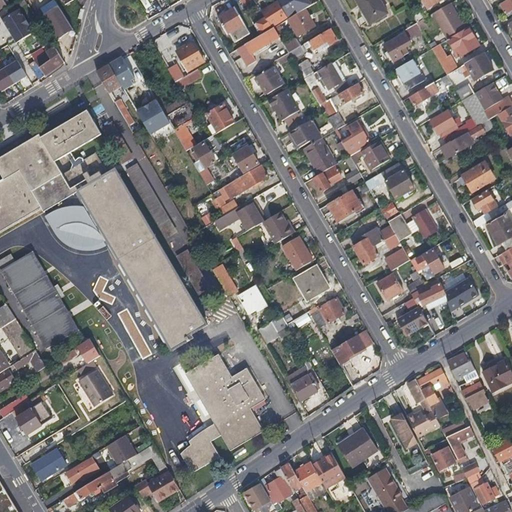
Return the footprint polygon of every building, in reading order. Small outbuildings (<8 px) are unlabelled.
[(52,0),(40,7),(44,14),(58,5),(54,0),(52,0)] [(279,0),(289,18),(306,8),(312,4),(310,0),(279,0)] [(358,0),(372,23),(390,12),(382,0),(358,0)] [(511,0),(509,0),(503,4),(507,10),(511,7),(511,0)] [(463,21),(451,2),(433,13),(448,39),(450,38),(470,26),(466,20),(463,21)] [(44,14),(59,36),(72,28),(58,5),(44,14)] [(236,41),(251,33),(236,8),(218,18),(227,33),(230,31),(236,41)] [(316,24),(306,8),(289,18),(298,34),(316,24)] [(19,9),(0,17),(11,43),(30,35),(19,9)] [(254,23),(260,35),(273,27),(272,26),(286,18),(281,11),(267,19),(266,17),(254,23)] [(423,19),(418,22),(422,29),(427,26),(423,19)] [(418,22),(405,29),(406,32),(386,43),(396,61),(409,53),(407,48),(414,44),(410,38),(417,34),(418,37),(424,33),(422,29),(418,22)] [(260,35),(246,43),(252,54),(281,36),(275,26),(273,27),(260,35)] [(480,45),(470,26),(450,38),(461,56),(480,45)] [(338,39),(331,27),(300,45),(290,51),(294,58),(308,50),(307,48),(312,45),(314,48),(319,45),(321,49),(338,39)] [(290,51),(300,45),(297,39),(294,36),(284,42),(287,46),(290,51)] [(205,61),(194,43),(178,52),(189,71),(205,61)] [(439,44),(433,48),(440,60),(446,57),(439,44)] [(272,55),(275,60),(290,51),(287,46),(272,55)] [(35,60),(45,74),(64,61),(56,47),(36,59),(35,60)] [(494,68),(484,51),(461,65),(464,70),(470,66),(473,71),(476,77),(477,78),(494,68)] [(448,73),(461,65),(457,59),(454,61),(450,54),(446,57),(440,60),(448,73)] [(305,78),(315,73),(311,66),(312,65),(309,58),(298,65),(305,78)] [(415,58),(396,69),(408,90),(426,79),(415,58)] [(120,59),(111,64),(111,66),(123,85),(126,90),(134,85),(135,86),(138,85),(146,97),(154,92),(143,74),(137,77),(133,70),(128,73),(120,59)] [(4,64),(17,87),(23,83),(10,60),(4,64)] [(33,70),(38,79),(45,74),(35,60),(29,64),(33,70)] [(342,80),(331,63),(315,73),(305,78),(313,92),(316,96),(334,86),(337,92),(348,85),(345,79),(342,80)] [(178,64),(170,69),(177,82),(185,77),(178,64)] [(284,82),(274,65),(256,76),(260,83),(262,82),(268,91),(284,82)] [(111,66),(99,73),(110,92),(123,85),(111,66)] [(204,76),(199,68),(188,75),(192,83),(204,76)] [(447,85),(453,82),(448,73),(442,77),(447,85)] [(505,97),(495,80),(477,91),(487,108),(485,109),(491,117),(500,112),(511,105),(511,98),(510,95),(505,97)] [(435,81),(426,86),(427,88),(412,96),(416,101),(439,88),(435,81)] [(336,130),(346,124),(336,105),(344,101),(345,103),(364,92),(359,82),(321,105),(325,111),(336,130)] [(457,90),(463,99),(476,91),(470,82),(457,90)] [(288,88),(268,100),(272,107),(275,106),(277,109),(283,119),(285,118),(289,126),(303,118),(298,110),(300,109),(288,88)] [(146,137),(168,124),(154,99),(131,111),(146,137)] [(118,106),(132,129),(137,126),(123,102),(118,106)] [(196,115),(189,104),(170,115),(176,126),(196,115)] [(219,132),(236,122),(226,104),(209,114),(219,132)] [(427,112),(431,118),(443,111),(439,105),(427,112)] [(511,105),(500,112),(511,132),(511,105)] [(89,109),(43,136),(42,135),(0,159),(0,167),(7,180),(0,183),(0,234),(44,209),(47,213),(81,194),(96,221),(99,231),(104,241),(111,236),(116,245),(108,249),(113,258),(121,263),(158,327),(173,352),(192,341),(189,337),(209,325),(117,167),(105,174),(103,170),(107,168),(97,151),(87,157),(83,156),(80,156),(78,160),(73,151),(103,134),(89,109)] [(458,126),(448,109),(431,119),(440,133),(449,127),(451,130),(458,126)] [(362,126),(368,123),(364,116),(358,120),(362,126)] [(491,128),(495,125),(491,117),(485,120),(491,128)] [(312,119),(289,132),(299,148),(312,141),(314,143),(323,137),(312,119)] [(478,125),(475,119),(469,123),(472,128),(478,125)] [(357,152),(362,149),(361,147),(370,141),(365,132),(371,128),(368,123),(362,126),(358,120),(348,126),(353,136),(343,142),(351,155),(357,152)] [(464,133),(452,140),(459,152),(476,141),(474,138),(486,131),(482,123),(478,125),(472,128),(464,133)] [(182,139),(183,141),(192,136),(188,127),(178,132),(182,139)] [(439,140),(442,146),(452,140),(464,133),(460,128),(439,140)] [(314,143),(304,148),(307,154),(310,153),(319,167),(316,169),(319,174),(329,169),(341,161),(338,156),(335,158),(323,137),(314,143)] [(237,151),(249,144),(246,139),(234,146),(237,151)] [(363,150),(367,157),(371,155),(377,166),(390,158),(380,141),(363,150)] [(203,160),(208,168),(218,162),(206,142),(196,148),(197,150),(194,153),(199,162),(203,160)] [(255,153),(251,146),(236,155),(245,170),(251,167),(251,168),(260,163),(255,153)] [(360,158),(357,152),(351,155),(355,163),(360,161),(360,158)] [(371,155),(367,157),(373,169),(377,166),(371,155)] [(196,164),(201,172),(208,168),(203,160),(199,162),(196,164)] [(415,187),(400,161),(382,173),(396,198),(415,187)] [(474,191),(496,178),(486,161),(464,174),(474,191)] [(136,163),(125,170),(155,223),(166,217),(159,205),(152,209),(148,203),(156,198),(136,163)] [(269,177),(262,165),(226,186),(233,198),(269,177)] [(319,174),(314,177),(323,191),(331,186),(330,184),(343,177),(338,168),(331,172),(329,169),(319,174)] [(351,183),(363,175),(358,168),(346,175),(351,183)] [(352,190),(330,203),(340,221),(362,208),(352,190)] [(482,206),(490,219),(492,218),(500,214),(510,208),(507,203),(497,209),(495,206),(497,205),(489,190),(474,198),(479,208),(482,206)] [(227,215),(241,207),(236,200),(229,204),(223,195),(217,198),(227,215)] [(244,210),(241,206),(241,207),(227,215),(217,221),(222,229),(232,223),(230,220),(241,213),(251,230),(264,222),(266,221),(258,207),(261,206),(258,202),(244,210)] [(392,203),(380,210),(385,218),(397,212),(392,203)] [(437,230),(424,209),(413,216),(425,237),(437,230)] [(282,211),(266,221),(264,222),(277,243),(295,233),(282,211)] [(508,249),(511,246),(511,229),(509,224),(511,222),(511,218),(508,212),(501,216),(500,214),(492,218),(493,220),(488,223),(502,247),(506,246),(508,249)] [(200,218),(204,226),(211,223),(208,214),(200,218)] [(412,234),(401,214),(389,221),(391,224),(396,233),(401,240),(412,234)] [(391,224),(380,230),(386,239),(396,233),(391,224)] [(355,246),(360,254),(374,246),(385,240),(386,239),(380,230),(378,227),(356,240),(358,244),(355,246)] [(401,242),(401,240),(396,233),(386,239),(385,240),(389,249),(401,242)] [(299,269),(315,259),(301,235),(284,245),(299,269)] [(234,240),(240,251),(245,248),(239,236),(234,240)] [(374,246),(360,254),(365,264),(380,255),(374,246)] [(511,246),(508,249),(499,254),(504,263),(507,261),(511,268),(511,269),(511,270),(511,272),(511,246)] [(445,268),(433,249),(417,259),(423,268),(430,263),(436,273),(445,268)] [(393,268),(411,258),(408,252),(401,256),(398,251),(388,258),(393,268)] [(80,331),(35,252),(18,261),(13,255),(0,262),(0,264),(17,294),(48,348),(80,331)] [(220,266),(214,270),(219,277),(225,274),(220,266)] [(330,287),(317,266),(297,277),(302,286),(300,287),(304,293),(306,292),(309,298),(306,300),(308,304),(320,297),(318,294),(330,287)] [(390,299),(404,290),(394,273),(380,281),(390,299)] [(471,275),(446,292),(446,293),(452,310),(469,299),(468,298),(474,295),(474,296),(481,292),(471,275)] [(427,284),(422,277),(408,285),(412,292),(427,284)] [(439,277),(427,284),(412,292),(414,296),(420,305),(446,293),(446,292),(439,277)] [(224,286),(230,296),(236,293),(230,283),(224,286)] [(260,285),(243,295),(251,308),(252,310),(269,300),(260,285)] [(251,308),(243,295),(239,297),(246,310),(251,308)] [(330,323),(348,313),(339,298),(322,308),(330,323)] [(0,309),(0,323),(2,327),(16,319),(14,316),(7,305),(0,309)] [(408,333),(429,321),(420,306),(399,318),(408,333)] [(308,314),(292,320),(295,328),(311,322),(308,314)] [(290,323),(284,315),(274,321),(280,331),(291,325),(290,323)] [(16,319),(2,327),(23,359),(28,356),(36,351),(23,331),(16,319)] [(372,338),(366,329),(360,333),(365,342),(372,338)] [(360,333),(333,349),(342,363),(351,358),(350,357),(368,346),(365,342),(360,333)] [(90,340),(78,347),(88,364),(93,361),(99,357),(100,356),(90,340)] [(0,372),(9,368),(10,367),(0,350),(0,372)] [(28,356),(38,372),(46,367),(36,351),(28,356)] [(465,352),(448,361),(452,369),(454,369),(457,377),(473,370),(465,352)] [(251,407),(266,399),(247,368),(232,377),(218,355),(185,374),(215,424),(202,432),(189,441),(191,445),(181,453),(192,472),(221,456),(212,442),(222,436),(231,451),(265,430),(251,407)] [(101,362),(99,357),(93,361),(96,365),(101,362)] [(511,380),(511,371),(506,358),(497,361),(498,364),(483,370),(492,389),(511,380)] [(91,368),(88,364),(82,368),(85,372),(91,368)] [(450,383),(442,367),(420,379),(432,402),(431,402),(432,405),(435,410),(437,414),(447,409),(441,396),(438,397),(432,384),(437,381),(441,388),(450,383)] [(0,372),(0,391),(13,383),(9,376),(13,374),(9,368),(0,372)] [(78,381),(87,394),(89,399),(95,407),(114,395),(98,369),(78,381)] [(292,384),(301,399),(318,389),(310,374),(292,384)] [(430,401),(418,377),(409,381),(419,401),(421,400),(423,405),(430,401)] [(485,389),(481,381),(462,391),(465,398),(485,389)] [(473,408),(487,401),(483,392),(469,399),(473,408)] [(0,409),(0,410),(3,417),(15,410),(23,405),(19,398),(0,409)] [(23,405),(15,410),(18,416),(16,417),(27,434),(41,425),(37,418),(27,402),(23,405)] [(437,414),(435,410),(429,413),(436,426),(441,423),(437,414)] [(436,426),(429,413),(427,414),(426,412),(419,415),(416,412),(410,415),(420,434),(436,426)] [(417,442),(402,413),(389,419),(396,433),(403,429),(406,435),(404,436),(408,446),(417,442)] [(43,414),(37,418),(41,425),(47,421),(43,414)] [(444,429),(447,434),(466,425),(463,419),(444,429)] [(448,436),(448,437),(459,460),(466,456),(459,441),(474,433),(470,425),(448,436)] [(351,467),(376,448),(361,427),(336,446),(351,467)] [(125,435),(108,445),(120,465),(137,455),(125,435)] [(510,474),(511,472),(511,444),(509,439),(492,447),(497,460),(508,455),(511,461),(505,464),(510,474)] [(24,453),(29,461),(48,449),(43,441),(24,453)] [(137,455),(120,465),(101,476),(78,491),(82,498),(158,452),(153,445),(137,455)] [(456,462),(448,445),(432,454),(440,471),(456,462)] [(41,479),(66,464),(57,449),(32,464),(41,479)] [(345,476),(331,453),(312,464),(322,482),(325,487),(335,482),(345,476)] [(160,470),(166,467),(160,456),(154,460),(160,470)] [(83,478),(99,469),(92,457),(67,472),(72,481),(81,475),(83,478)] [(312,464),(311,461),(293,471),(301,486),(305,492),(322,482),(312,464)] [(475,462),(463,468),(464,469),(467,475),(479,469),(475,462)] [(289,463),(280,468),(293,490),(301,486),(293,471),(289,463)] [(382,507),(385,506),(399,497),(400,497),(384,467),(366,478),(382,507)] [(453,474),(457,481),(467,475),(464,469),(453,474)] [(157,500),(179,487),(171,474),(169,471),(148,484),(145,480),(134,486),(144,499),(153,493),(157,500)] [(263,485),(271,500),(274,504),(292,494),(281,475),(263,485)] [(21,511),(0,476),(0,511),(21,511)] [(475,482),(471,485),(481,504),(494,497),(494,496),(499,493),(495,485),(489,488),(487,482),(484,483),(482,478),(481,478),(480,476),(474,480),(475,482)] [(274,504),(271,500),(263,485),(261,482),(246,491),(255,509),(261,506),(262,508),(261,509),(262,511),(273,511),(277,510),(274,504)] [(335,482),(325,487),(328,493),(339,488),(335,482)] [(464,511),(479,505),(470,488),(454,495),(455,498),(452,500),(458,511),(464,511)] [(399,511),(427,511),(447,501),(440,489),(406,508),(399,511)] [(78,491),(64,499),(68,506),(82,498),(78,491)] [(298,499),(305,511),(316,511),(307,495),(298,499)] [(139,511),(129,497),(110,509),(112,511),(139,511)] [(385,506),(388,511),(399,511),(406,508),(399,497),(385,506)] [(292,501),(297,511),(304,511),(305,511),(298,499),(298,498),(292,501)] [(501,501),(484,510),(484,511),(510,511),(507,504),(504,506),(501,501)]
